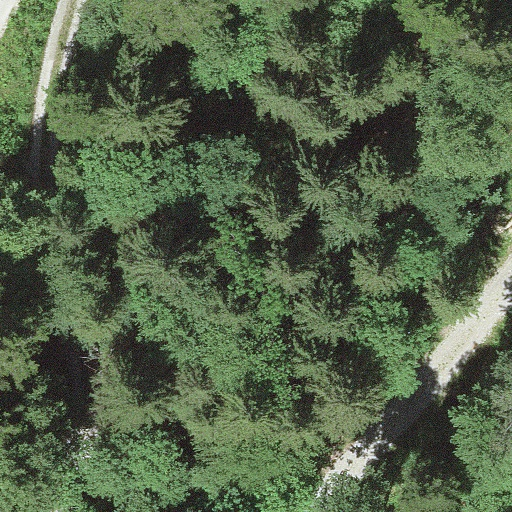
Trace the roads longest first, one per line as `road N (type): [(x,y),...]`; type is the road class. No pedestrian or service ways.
road 1 (track): [(76,0),(44,119),(42,174),(47,235),(94,395),(90,434),(51,511)]
road 2 (track): [(318,511),(452,372),(511,292)]
